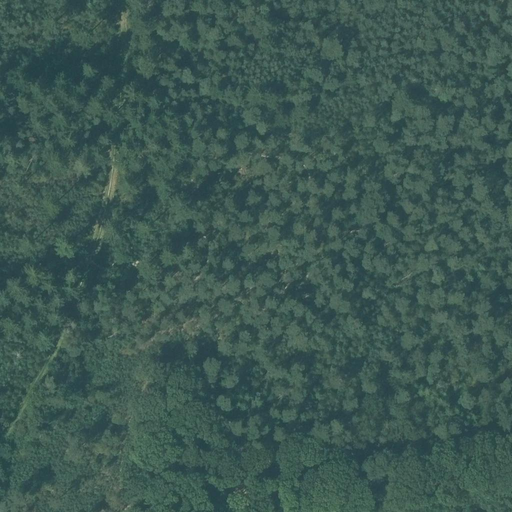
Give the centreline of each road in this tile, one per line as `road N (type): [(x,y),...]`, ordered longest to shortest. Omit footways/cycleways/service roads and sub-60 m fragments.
road 1 (track): [(0,439),(47,364),(102,215),(118,122),(119,0)]
road 2 (track): [(233,511),(259,492),(511,457)]
